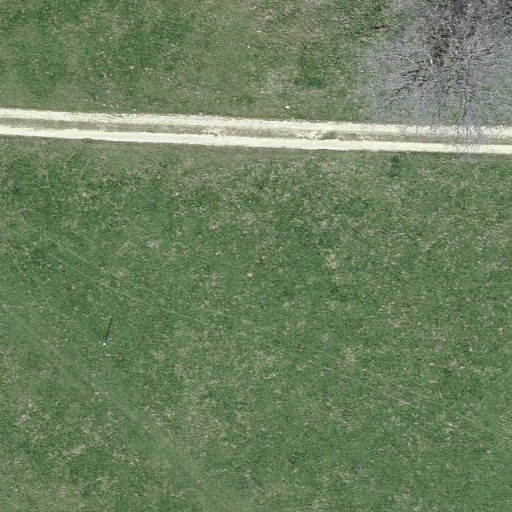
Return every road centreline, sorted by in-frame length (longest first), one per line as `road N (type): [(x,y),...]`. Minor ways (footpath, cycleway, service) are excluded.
road 1 (track): [(0,115),(511,134)]
road 2 (track): [(260,511),(0,290)]
